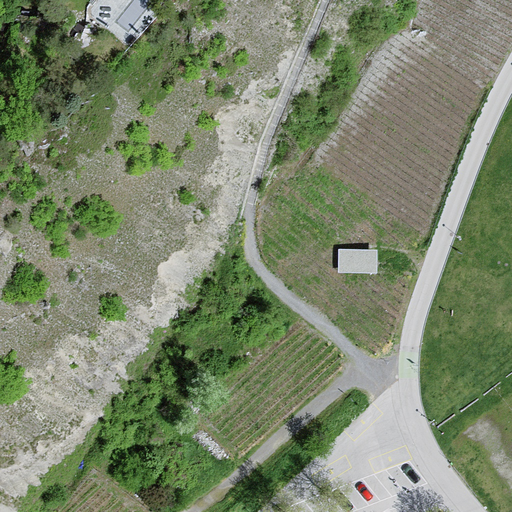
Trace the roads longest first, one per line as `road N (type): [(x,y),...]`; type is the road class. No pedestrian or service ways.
road 1 (motorway): [(0,394),(511,443)]
road 2 (motorway): [(511,310),(0,278)]
road 3 (residential): [(454,511),(436,491),(404,400),(410,336),(435,247),(511,70)]
